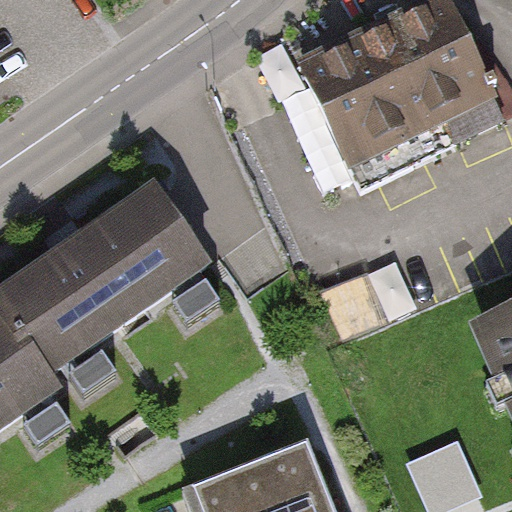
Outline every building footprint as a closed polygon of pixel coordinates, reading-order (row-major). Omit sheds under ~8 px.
[(297,64),(351,192),(498,130),(445,2),(297,64)] [(0,331),(7,347),(46,400),(214,291),(164,214),(0,319),(0,331)] [(511,296),(456,322),(511,443),(511,296)] [(46,400),(7,347),(0,351),(0,462),(61,423),(46,400)] [(336,511),(306,435),(179,484),(190,511),(336,511)]
